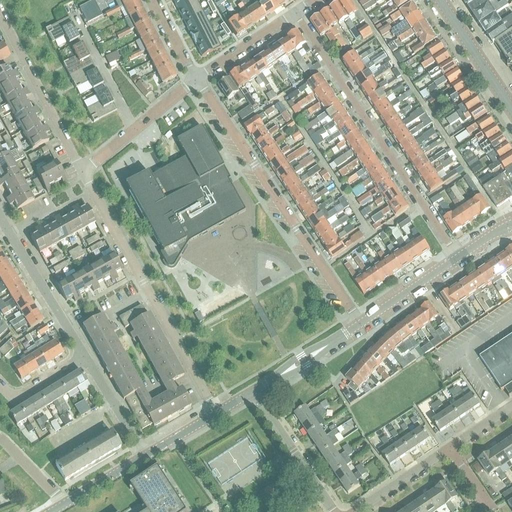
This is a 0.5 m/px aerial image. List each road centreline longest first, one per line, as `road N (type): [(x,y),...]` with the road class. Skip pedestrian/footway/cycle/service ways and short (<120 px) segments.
road 1 (residential): [(359,324),(196,78)]
road 2 (residential): [(457,258),(294,12)]
road 3 (unknown): [(511,222),(473,179),(356,0)]
road 4 (residential): [(82,170),(0,6)]
road 5 (residential): [(87,360),(13,232)]
road 6 (residential): [(334,511),(253,392)]
road 7 (residential): [(150,293),(82,170)]
road 8 (residential): [(217,414),(150,293)]
road 9 (tertiary): [(511,110),(439,0)]
road 10 (residential): [(134,129),(75,16)]
road 11 (tertiary): [(253,392),(359,324)]
